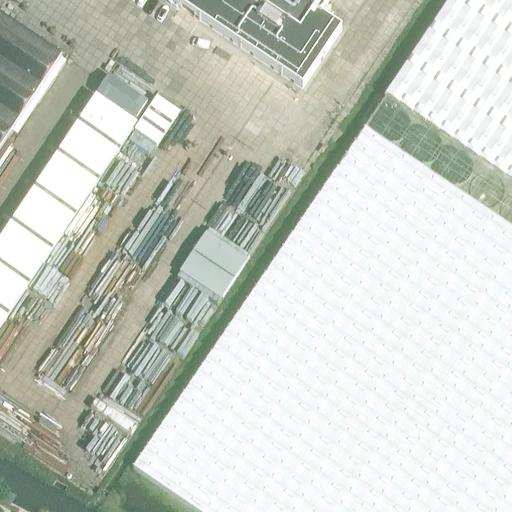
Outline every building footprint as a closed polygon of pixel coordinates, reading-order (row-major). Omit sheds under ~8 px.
[(511,511),(511,0),(451,0),(133,469),(192,511),(511,511)] [(166,0),(302,91),(341,32),(312,13),(321,0),(166,0)] [(0,151),(61,61),(0,20),(0,151)] [(101,73),(0,246),(0,348),(145,99),(101,73)] [(128,143),(144,152),(148,145),(157,151),(181,113),(157,98),(128,143)] [(208,230),(177,279),(220,305),(251,257),(208,230)]
